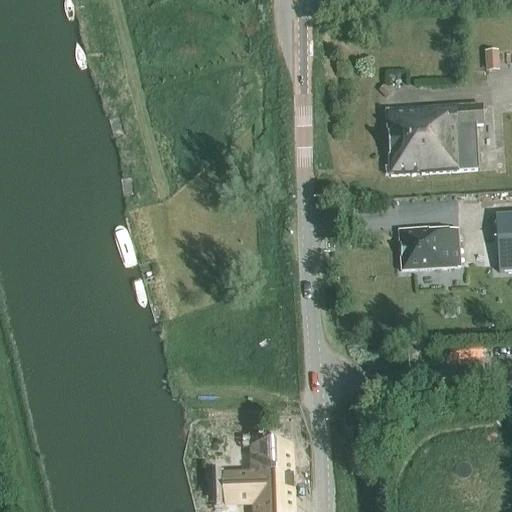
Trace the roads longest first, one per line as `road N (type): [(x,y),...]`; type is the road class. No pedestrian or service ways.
road 1 (tertiary): [(325,511),(309,0)]
road 2 (track): [(162,193),(115,0)]
